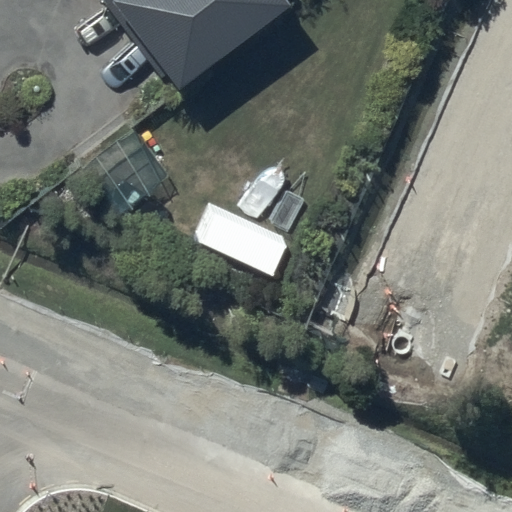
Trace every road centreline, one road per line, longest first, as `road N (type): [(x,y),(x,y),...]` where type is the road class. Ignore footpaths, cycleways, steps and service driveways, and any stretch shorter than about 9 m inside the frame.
road 1 (unknown): [(511,99),(329,511)]
road 2 (unclassified): [(8,393),(288,511)]
